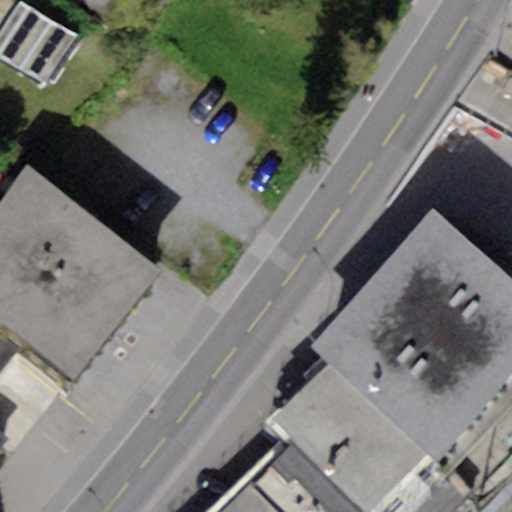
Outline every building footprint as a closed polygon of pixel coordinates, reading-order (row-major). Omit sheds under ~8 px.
[(0,60),(48,91),(82,42),(19,3),(0,29),(0,60)] [(164,274),(25,165),(0,196),(0,323),(77,384),(164,274)] [(511,280),(434,208),(311,345),(331,359),(429,455),(511,365),(511,280)] [(0,372),(19,349),(0,333),(0,372)] [(371,511),(429,455),(331,359),(266,425),(282,439),(353,511),(371,511)] [(353,511),(282,439),(207,511),(353,511)]
